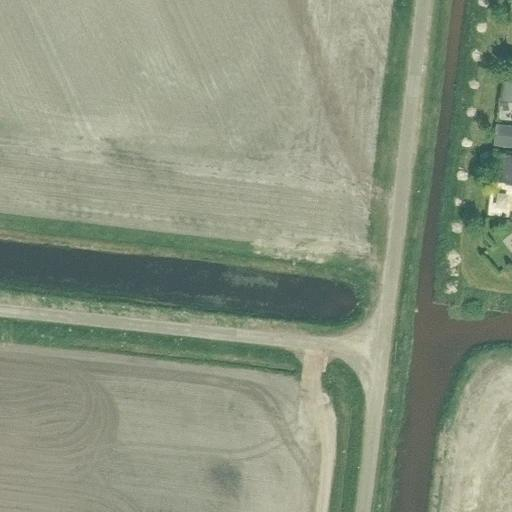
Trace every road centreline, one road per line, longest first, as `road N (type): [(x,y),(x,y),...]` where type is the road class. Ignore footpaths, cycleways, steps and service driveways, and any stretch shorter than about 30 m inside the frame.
road 1 (unclassified): [(381,352),(0,310)]
road 2 (unclassified): [(381,352),(423,0)]
road 3 (track): [(315,345),(311,390),(328,430),(320,511)]
road 4 (unclassified): [(363,511),(381,352)]
